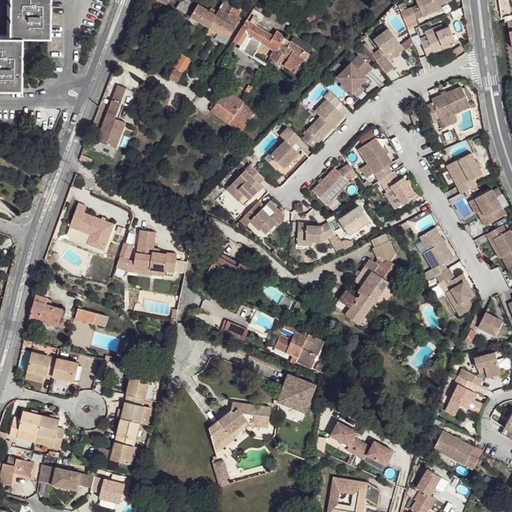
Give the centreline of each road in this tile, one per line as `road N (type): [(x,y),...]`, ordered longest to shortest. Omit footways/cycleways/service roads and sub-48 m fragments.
road 1 (residential): [(180,318),(194,260),(182,225),(169,210),(65,164)]
road 2 (residential): [(490,281),(380,99)]
road 3 (residential): [(122,0),(65,164)]
road 4 (residential): [(286,188),(380,99)]
